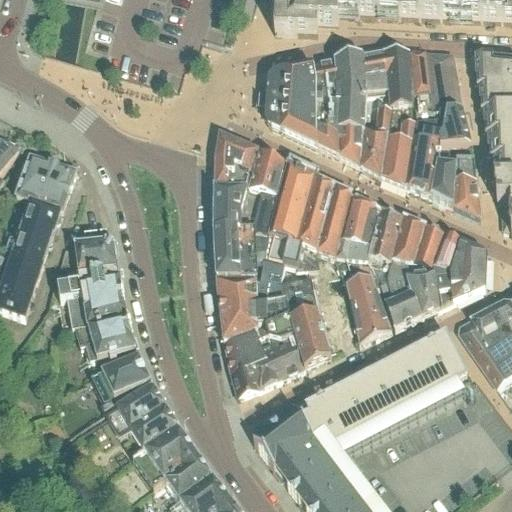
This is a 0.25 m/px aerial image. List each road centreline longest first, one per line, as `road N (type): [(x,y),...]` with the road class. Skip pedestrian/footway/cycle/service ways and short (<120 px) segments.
road 1 (residential): [(511,54),(383,46),(237,72),(203,90),(155,162)]
road 2 (secondary): [(114,152),(158,348),(212,448)]
road 3 (secondary): [(212,448),(187,211),(179,181),(155,162)]
road 4 (secondary): [(0,71),(77,117),(114,152)]
